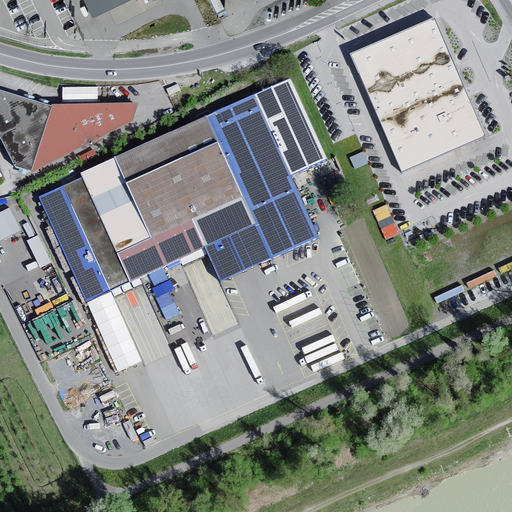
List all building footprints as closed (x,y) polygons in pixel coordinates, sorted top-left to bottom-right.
[(82,0),(92,19),(128,0),(82,0)] [(206,0),(214,14),(223,10),(218,0),(206,0)] [(482,133),(431,18),(349,54),(400,169),(482,133)] [(289,82),(253,97),(285,168),(320,152),(289,82)] [(52,107),(0,90),(0,136),(16,168),(34,172),(132,121),(138,104),(52,107)] [(285,168),(253,97),(39,197),(117,371),(141,361),(115,296),(211,252),(223,279),(317,237),(285,168)] [(0,208),(11,205),(7,194),(0,195),(0,208)] [(388,203),(375,207),(386,236),(398,231),(388,203)] [(0,240),(21,231),(10,208),(0,212),(0,240)] [(38,236),(27,241),(40,268),(51,263),(38,236)] [(511,257),(511,247),(495,253),(498,263),(511,257)] [(469,285),(497,273),(491,259),(463,271),(469,285)] [(298,344),(301,351),(333,338),(315,296),(282,310),(296,345),(298,344)]
